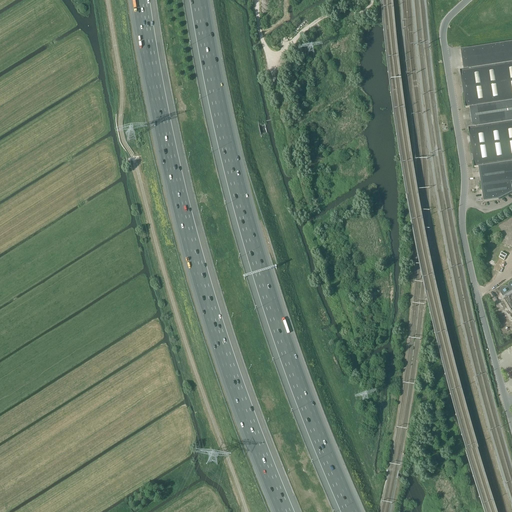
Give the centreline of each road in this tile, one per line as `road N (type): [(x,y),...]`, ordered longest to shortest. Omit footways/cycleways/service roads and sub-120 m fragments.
road 1 (motorway): [(350,511),(268,298),(198,0)]
road 2 (motorway): [(140,0),(191,245),(284,511)]
road 3 (unclassified): [(511,425),(462,231),(464,169),(442,28),(467,0)]
road 4 (track): [(355,340),(298,183),(271,56)]
